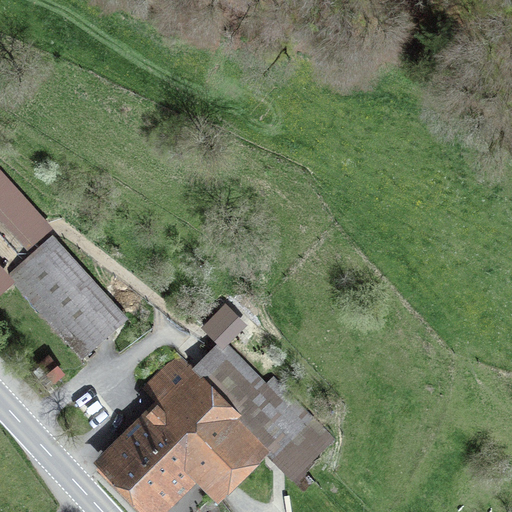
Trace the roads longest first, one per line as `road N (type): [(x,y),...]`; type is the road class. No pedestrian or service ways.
road 1 (unknown): [(6,406),(98,371),(165,323),(168,301),(153,284),(65,218)]
road 2 (tertiary): [(0,400),(102,511)]
